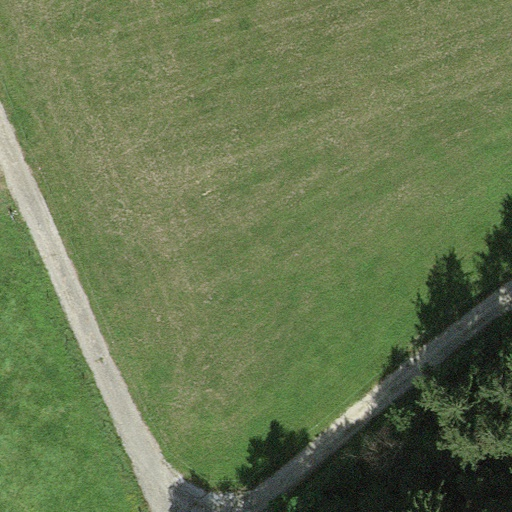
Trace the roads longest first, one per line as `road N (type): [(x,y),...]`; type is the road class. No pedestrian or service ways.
road 1 (track): [(0,139),(161,511)]
road 2 (track): [(511,239),(247,511)]
